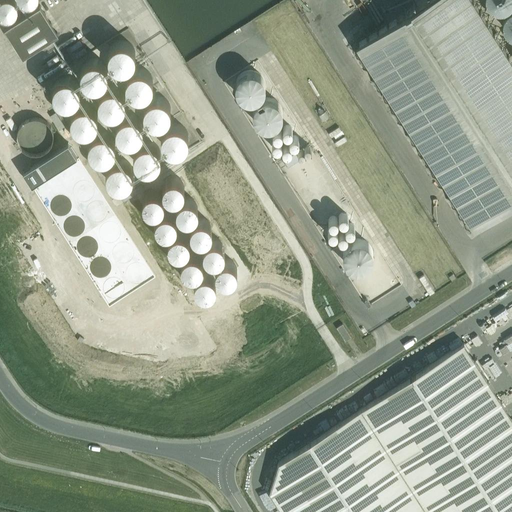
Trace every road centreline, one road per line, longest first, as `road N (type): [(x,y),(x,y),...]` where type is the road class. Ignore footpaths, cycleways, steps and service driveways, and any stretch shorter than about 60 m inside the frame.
road 1 (unknown): [(355,374),(317,318),(308,269),(286,224),(133,0)]
road 2 (unclassified): [(226,463),(244,443),(511,276)]
road 3 (unknown): [(333,0),(331,28),(342,52),(464,252)]
road 4 (tertiary): [(226,463),(56,428),(14,399),(0,376)]
road 5 (unknown): [(106,0),(0,77)]
